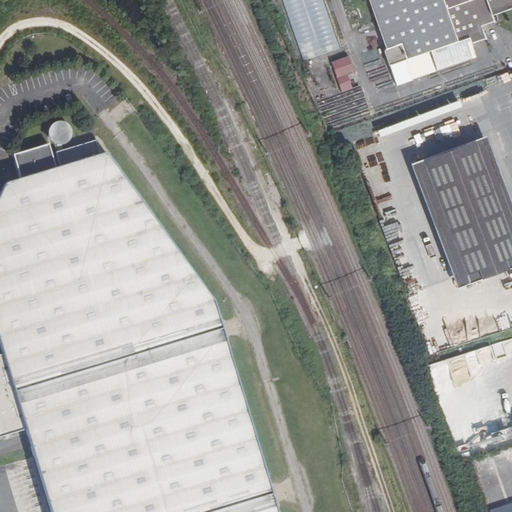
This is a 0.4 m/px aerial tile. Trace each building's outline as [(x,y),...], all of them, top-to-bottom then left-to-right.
[(322,0),(282,0),(303,60),(340,47),(322,0)] [(383,51),(388,65),(389,65),(396,85),(412,79),(405,59),(430,51),(437,70),(476,57),(472,42),(484,37),(485,39),(487,38),(482,25),(493,20),(493,22),(495,21),(493,14),(511,6),(511,0),(368,0),(386,47),(383,51)] [(331,62),(342,91),(358,86),(348,57),(331,62)] [(493,87),(504,113),(511,109),(511,73),(488,84),(490,89),(493,87)] [(278,511),(213,300),(106,152),(99,154),(93,135),(53,148),(59,167),(55,168),(47,144),(12,155),(18,180),(4,184),(0,191),(0,349),(2,354),(0,354),(0,436),(24,429),(50,511),(278,511)] [(511,242),(477,149),(426,169),(465,274),(511,256),(511,242)] [(386,233),(394,230),(391,220),(382,223),(386,233)] [(393,253),(396,259),(407,253),(403,247),(393,253)] [(490,511),(511,511),(511,503),(490,511)]
